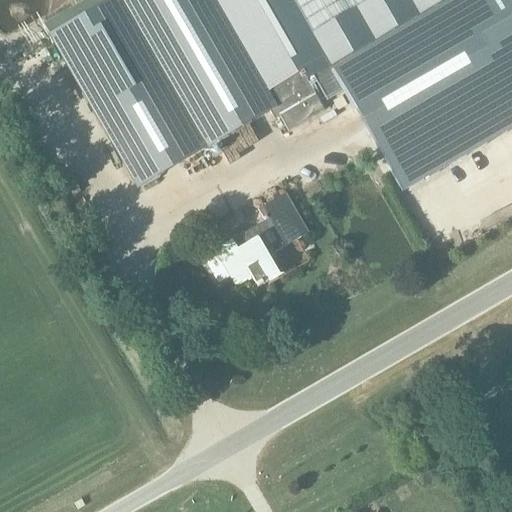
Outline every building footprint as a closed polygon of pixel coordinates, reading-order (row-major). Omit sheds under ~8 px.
[(112,0),(48,37),(136,189),(268,113),(202,0),(112,0)] [(287,133),(323,112),(306,82),(258,0),(202,0),(268,113),(273,121),(278,118),(287,133)] [(446,0),(258,0),(306,82),(312,78),(446,0)] [(511,0),(448,0),(312,78),(314,82),(326,103),(344,93),(402,194),(511,130),(511,0)] [(271,256),(306,235),(284,196),(257,212),(264,223),(214,252),(234,288),(250,279),(256,290),(282,274),(271,256)]
